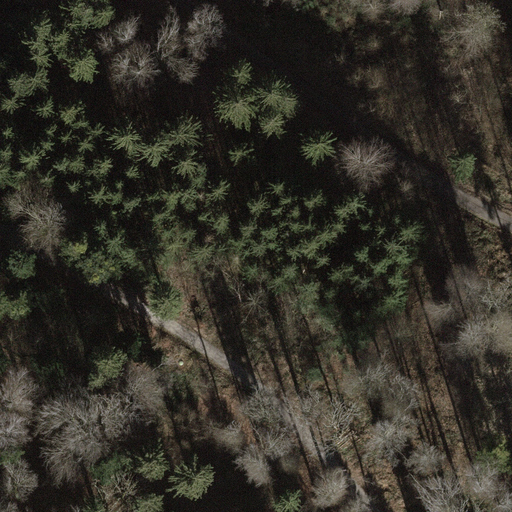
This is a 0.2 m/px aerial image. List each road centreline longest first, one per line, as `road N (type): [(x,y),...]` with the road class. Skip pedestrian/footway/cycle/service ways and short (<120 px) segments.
road 1 (track): [(0,234),(138,306),(358,511)]
road 2 (track): [(179,0),(473,205),(511,221)]
